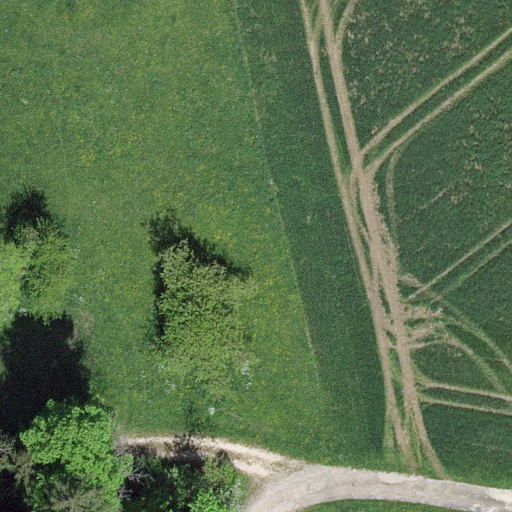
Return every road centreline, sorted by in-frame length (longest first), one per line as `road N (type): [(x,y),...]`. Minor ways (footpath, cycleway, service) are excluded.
road 1 (track): [(298,486),(219,454),(118,451),(0,504)]
road 2 (track): [(511,502),(381,482),(298,486)]
